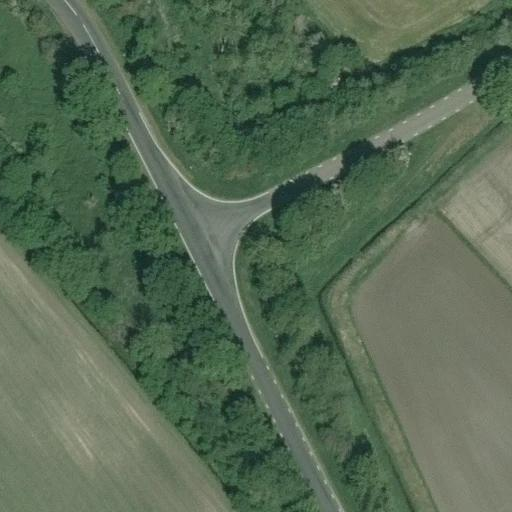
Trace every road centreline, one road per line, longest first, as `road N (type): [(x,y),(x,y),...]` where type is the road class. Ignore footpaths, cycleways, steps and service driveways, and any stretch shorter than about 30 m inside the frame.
road 1 (unclassified): [(193,240),(511,66)]
road 2 (tertiary): [(331,511),(193,240)]
road 3 (tertiary): [(193,240),(125,103),(59,0)]
